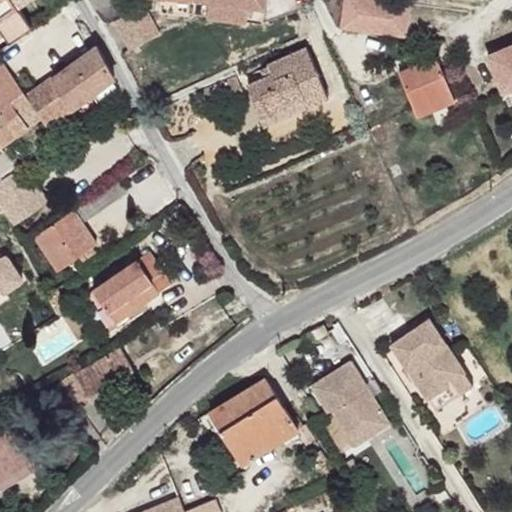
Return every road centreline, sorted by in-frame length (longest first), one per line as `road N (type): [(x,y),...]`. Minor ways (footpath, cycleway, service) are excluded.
road 1 (unclassified): [(75,0),(138,85),(260,315)]
road 2 (tertiary): [(260,315),(212,350),(51,511)]
road 3 (residential): [(462,511),(328,282)]
road 4 (tertiary): [(511,186),(328,282)]
